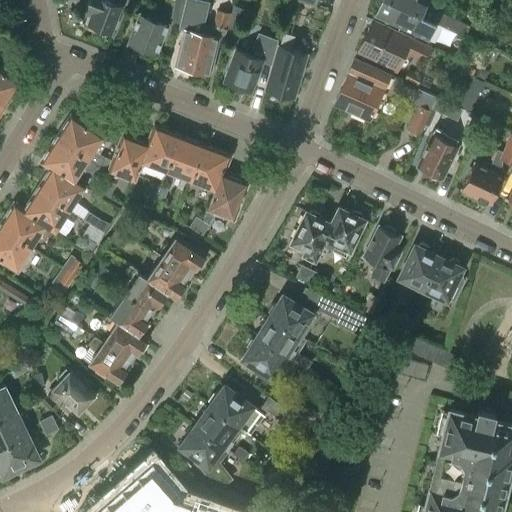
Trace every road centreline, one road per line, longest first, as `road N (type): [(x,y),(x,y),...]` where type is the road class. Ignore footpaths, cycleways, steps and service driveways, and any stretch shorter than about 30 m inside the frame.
road 1 (residential): [(0,507),(93,451),(145,400),(296,151)]
road 2 (residential): [(296,151),(64,60)]
road 3 (residential): [(511,249),(296,151)]
road 4 (residential): [(296,151),(350,0)]
road 5 (residential): [(0,165),(64,60)]
